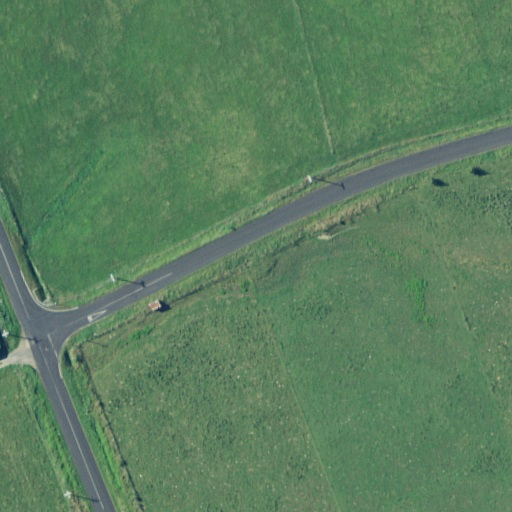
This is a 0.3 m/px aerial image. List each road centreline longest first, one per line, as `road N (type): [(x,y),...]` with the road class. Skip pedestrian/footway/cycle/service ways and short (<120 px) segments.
road 1 (unclassified): [(36,339),(344,188),(511,137)]
road 2 (unclassified): [(36,339),(104,511)]
